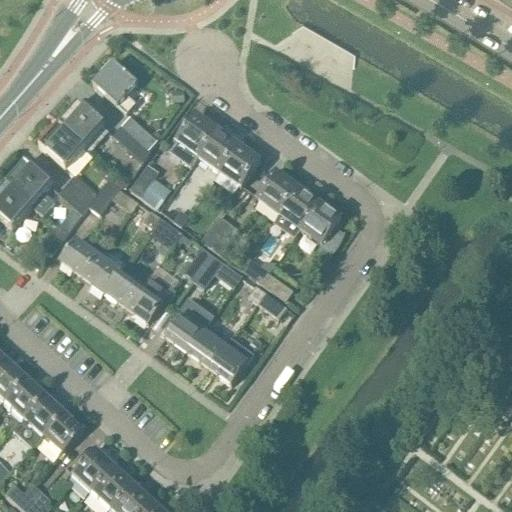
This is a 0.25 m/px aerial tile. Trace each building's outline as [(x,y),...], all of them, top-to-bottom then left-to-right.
[(93,90),(118,112),(127,119),(136,109),(127,102),(138,89),(113,68),(111,69),(109,68),(101,77),(103,79),(93,90)] [(184,96),(173,96),(173,107),(184,106),(184,96)] [(57,130),(84,154),(104,131),(78,107),(57,130)] [(192,172),(198,164),(218,136),(196,121),(176,148),(189,158),(183,166),(192,172)] [(120,132),(151,158),(151,157),(149,156),(157,146),(130,122),(121,131),(120,132)] [(84,154),(57,130),(39,151),(65,175),(84,154)] [(112,141),(143,168),(151,158),(120,132),(112,141)] [(219,179),(239,151),(218,136),(198,164),(219,179)] [(239,151),(219,179),(240,195),(260,167),(239,151)] [(51,191),(24,167),(4,190),(31,214),(32,213),(44,222),(55,208),(45,198),(51,191)] [(164,205),(148,193),(154,184),(159,178),(148,170),(130,195),(141,203),(157,215),(164,205)] [(106,176),(103,180),(104,183),(108,186),(112,180),(106,176)] [(279,222),(299,194),(277,178),(257,206),(279,222)] [(67,190),(90,211),(97,201),(75,181),(67,190)] [(100,221),(119,194),(108,186),(97,201),(90,211),(88,212),(100,221)] [(31,214),(4,190),(0,194),(0,223),(13,235),(31,214)] [(90,211),(67,190),(58,200),(82,221),(88,212),(90,211)] [(298,240),(300,237),(320,209),(299,194),(279,222),(289,230),(287,232),(298,240)] [(320,209),(300,237),(320,252),(318,256),(329,263),(328,264),(329,265),(332,262),(335,258),(338,254),(340,250),(342,246),(344,242),(345,239),(344,239),(334,233),(341,224),(320,209)] [(180,215),(173,226),(182,233),(189,222),(180,215)] [(143,228),(152,235),(160,223),(151,217),(143,228)] [(211,253),(229,228),(218,221),(200,246),(211,253)] [(153,235),(162,241),(169,230),(160,223),(153,235)] [(229,228),(211,253),(221,261),(239,236),(229,228)] [(57,231),(40,253),(52,262),(68,239),(57,231)] [(83,283),(99,262),(76,245),(60,267),(83,283)] [(202,253),(183,280),(193,288),(213,261),(202,253)] [(213,261),(193,288),(204,295),(223,268),(213,261)] [(99,262),(83,283),(105,299),(121,278),(99,262)] [(263,275),(256,285),(267,294),(275,283),(263,275)] [(121,278),(105,299),(127,315),(143,293),(142,293),(121,278)] [(143,293),(127,315),(149,331),(164,309),(166,310),(176,297),(152,279),(142,293),(143,293)] [(275,283),(267,294),(286,307),(294,297),(275,283)] [(256,291),(248,302),(257,309),(265,298),(256,291)] [(260,311),(253,321),(271,335),(287,314),(265,298),(257,309),(260,311)] [(205,336),(204,336),(182,320),(165,343),(188,359),(205,336)] [(208,330),(204,336),(205,336),(188,359),(210,375),(226,352),(226,351),(230,346),(208,330)] [(226,352),(210,375),(232,390),(248,367),(226,352)] [(5,366),(0,371),(0,406),(2,409),(25,384),(5,366)] [(21,426),(44,401),(25,384),(2,409),(21,426)] [(21,426),(11,437),(30,453),(40,443),(41,444),(63,419),(44,401),(21,426)] [(63,419),(41,444),(60,461),(82,436),(63,419)] [(89,499),(113,472),(93,454),(69,481),(89,499)] [(103,511),(111,511),(132,490),(113,472),(89,499),(103,511)] [(16,511),(27,511),(41,498),(31,489),(22,499),(13,490),(4,500),(16,511)] [(132,490),(111,511),(147,511),(152,508),(132,490)] [(43,511),(49,506),(41,498),(27,511),(43,511)]
